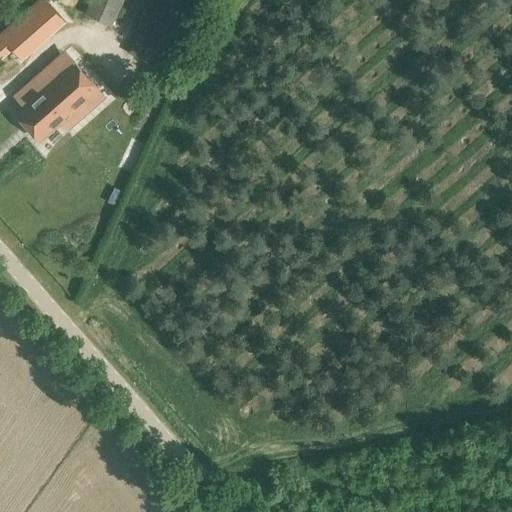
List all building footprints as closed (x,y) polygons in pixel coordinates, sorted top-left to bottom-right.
[(64,20),(46,0),(37,0),(32,5),(33,5),(53,29),(64,20)] [(92,0),(86,13),(113,26),(124,0),(92,0)] [(176,72),(208,0),(154,0),(131,52),(176,72)] [(31,47),(11,24),(10,23),(0,31),(0,58),(13,47),(20,56),(31,47)] [(68,129),(83,116),(105,96),(69,55),(38,83),(34,78),(15,95),(24,106),(17,112),(40,138),(61,121),(68,129)] [(115,187),(108,201),(116,205),(122,190),(115,187)]
